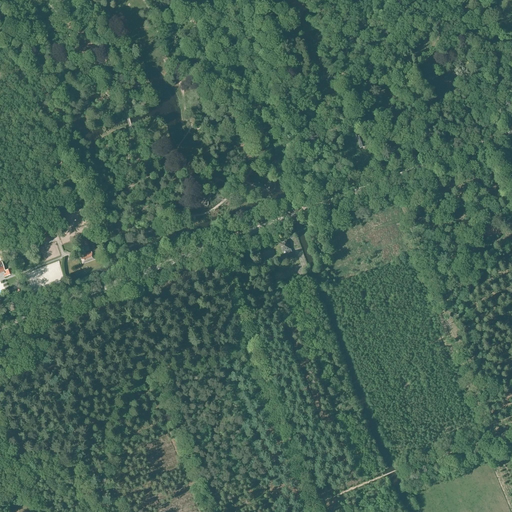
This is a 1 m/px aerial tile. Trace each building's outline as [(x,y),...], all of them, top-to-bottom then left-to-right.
[(361,148),(366,146),(362,135),(360,136),(359,134),(356,135),(357,137),(361,148)] [(43,234),(44,236),(38,239),(39,243),(50,239),(47,233),(43,234)] [(290,259),(293,258),(291,253),(292,252),(291,249),(290,249),(287,241),(280,244),(283,252),(287,250),(288,254),(290,259)] [(83,264),(94,259),(91,252),(80,256),(83,264)] [(5,271),(4,271),(5,273),(3,274),(4,277),(13,274),(10,269),(5,271)]
